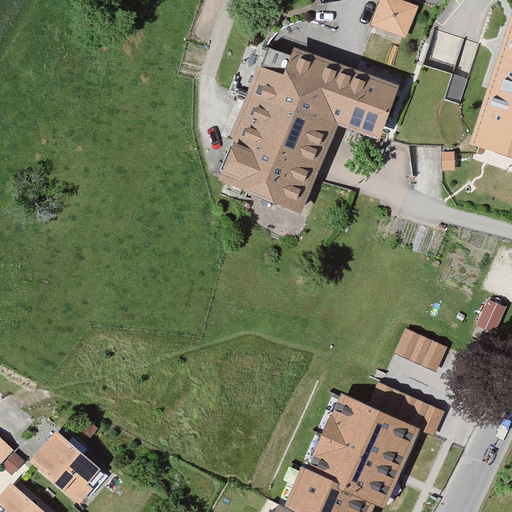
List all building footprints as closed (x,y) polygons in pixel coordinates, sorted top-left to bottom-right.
[(420,5),(403,0),(380,0),(371,31),(409,41),(420,5)] [(511,30),(475,150),(511,161),(511,30)] [(266,46),(256,75),(217,186),(300,214),(330,129),(377,145),(395,91),(291,55),(266,46)] [(498,327),(507,306),(489,298),(480,320),(498,327)] [(448,345),(406,328),(395,355),(437,372),(448,345)] [(377,383),(366,408),(422,432),(434,436),(445,411),(377,383)] [(366,408),(342,397),(306,475),(376,509),(385,511),(422,432),(366,408)] [(88,511),(114,481),(60,436),(32,470),(82,511),(88,511)] [(0,467),(15,450),(0,437),(0,467)] [(306,475),(303,474),(286,511),(288,511),(374,511),(376,509),(306,475)] [(39,511),(11,490),(0,504),(0,511),(39,511)]
